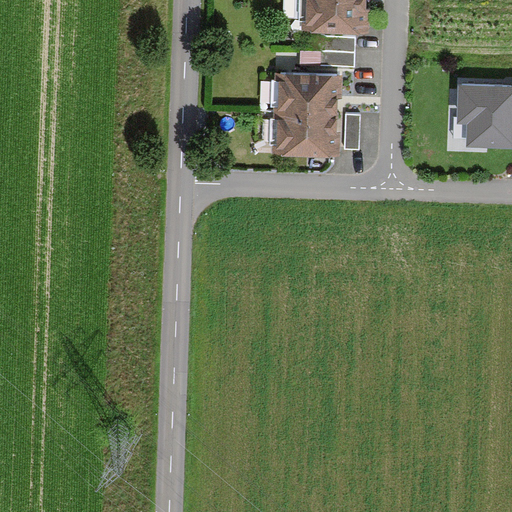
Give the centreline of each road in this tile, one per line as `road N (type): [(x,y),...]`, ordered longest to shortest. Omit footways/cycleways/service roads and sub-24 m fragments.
road 1 (tertiary): [(169,511),(180,183)]
road 2 (residential): [(180,183),(388,186)]
road 3 (residential): [(388,186),(394,0)]
road 4 (tertiary): [(180,183),(187,0)]
road 5 (residential): [(388,186),(511,190)]
